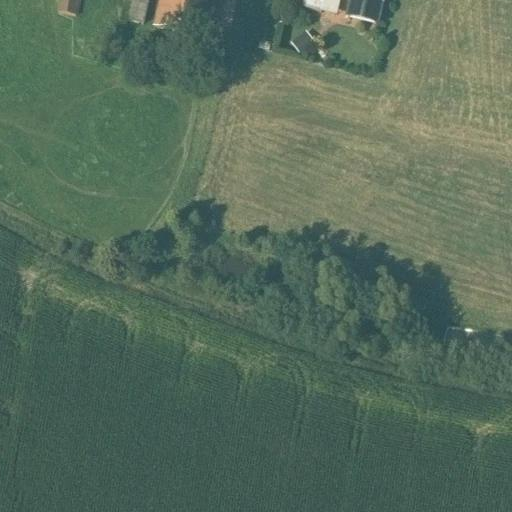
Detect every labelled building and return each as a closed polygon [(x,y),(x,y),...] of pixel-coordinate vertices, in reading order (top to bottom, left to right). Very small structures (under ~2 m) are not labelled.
[(80,0),(61,0),(59,16),(76,19),(80,0)] [(149,0),(126,0),(121,22),(143,27),(149,0)] [(161,0),(155,30),(207,42),(216,0),(161,0)] [(305,0),(303,11),(322,16),(325,0),(305,0)] [(385,0),(353,0),(349,16),(378,23),(382,5),(385,6),(385,0)] [(316,315),(301,312),(299,319),(314,322),(316,315)]
